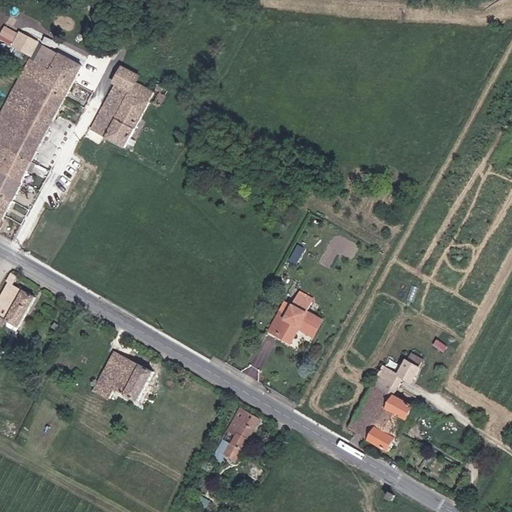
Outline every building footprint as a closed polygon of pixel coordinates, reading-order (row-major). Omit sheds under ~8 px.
[(9,31),(1,47),(34,64),(79,87),(87,71),(9,31)] [(34,64),(25,80),(71,103),(79,87),(34,64)] [(95,134),(124,150),(128,151),(153,106),(163,112),(171,96),(161,89),(157,97),(139,87),(143,79),(125,70),(117,84),(121,88),(95,134)] [(33,108),(61,122),(71,103),(25,80),(15,99),(33,108)] [(15,99),(9,109),(27,119),(33,108),(15,99)] [(19,134),(47,149),(61,122),(33,108),(27,119),(19,134)] [(27,119),(9,109),(1,124),(19,134),(27,119)] [(0,126),(0,149),(36,168),(38,164),(54,172),(58,165),(42,157),(47,149),(19,134),(1,124),(0,126)] [(0,173),(26,187),(36,168),(0,149),(0,173)] [(0,199),(15,207),(26,187),(0,173),(0,199)] [(0,217),(8,221),(15,207),(0,199),(0,217)] [(0,232),(2,233),(8,221),(0,217),(0,232)] [(293,260),(299,262),(304,246),(297,244),(293,260)] [(13,284),(14,285),(40,300),(43,293),(16,278),(13,284)] [(14,285),(0,310),(0,332),(8,337),(14,328),(20,332),(40,300),(14,285)] [(318,312),(305,304),(297,316),(312,324),(313,322),(318,312)] [(312,324),(297,316),(292,324),(288,332),(303,340),(312,324)] [(293,356),(303,340),(288,332),(292,324),(285,320),(272,344),(293,356)] [(330,332),(313,322),(312,324),(303,340),(320,350),(330,332)] [(0,351),(8,337),(0,332),(0,351)] [(16,342),(10,339),(6,345),(13,349),(16,342)] [(140,400),(157,371),(122,351),(101,388),(114,396),(118,387),(140,400)] [(404,373),(390,365),(355,427),(395,450),(420,405),(402,396),(412,377),(430,388),(434,381),(422,374),(426,368),(411,360),(404,373)] [(241,459),(266,414),(254,407),(246,421),(240,417),(222,449),(241,459)]
